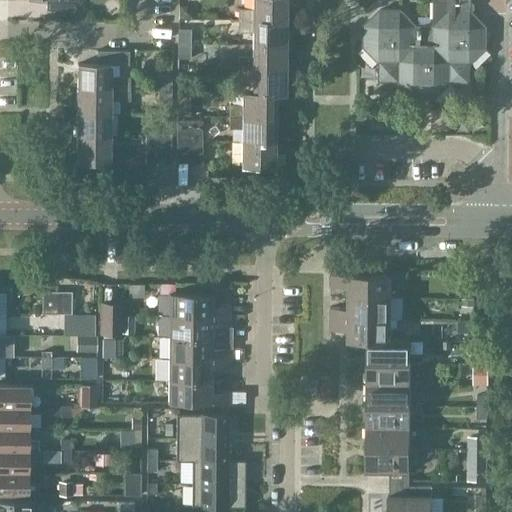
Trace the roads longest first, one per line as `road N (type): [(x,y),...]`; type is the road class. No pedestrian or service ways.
road 1 (tertiary): [(0,216),(264,219)]
road 2 (tertiary): [(490,210),(289,209),(279,219)]
road 3 (tertiary): [(279,219),(290,229),(490,231)]
road 4 (residential): [(0,30),(138,35),(138,0)]
road 5 (residential): [(282,408),(263,378),(264,262)]
road 6 (residential): [(498,149),(495,0)]
